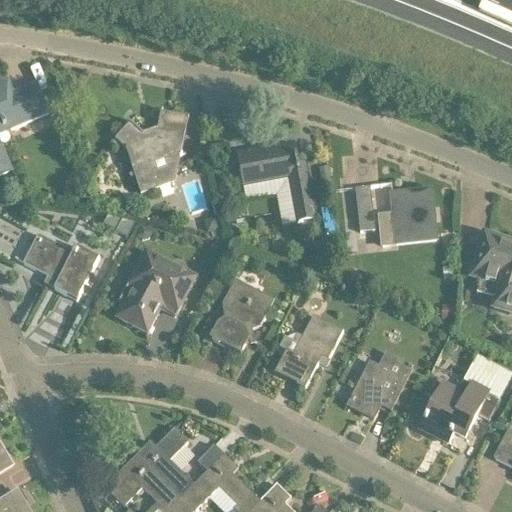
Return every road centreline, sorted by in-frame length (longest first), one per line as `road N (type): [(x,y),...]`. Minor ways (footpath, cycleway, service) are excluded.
road 1 (residential): [(0,36),(301,96),(511,180)]
road 2 (residential): [(448,511),(260,414),(184,384),(59,374),(26,389)]
road 3 (residential): [(78,511),(26,389)]
